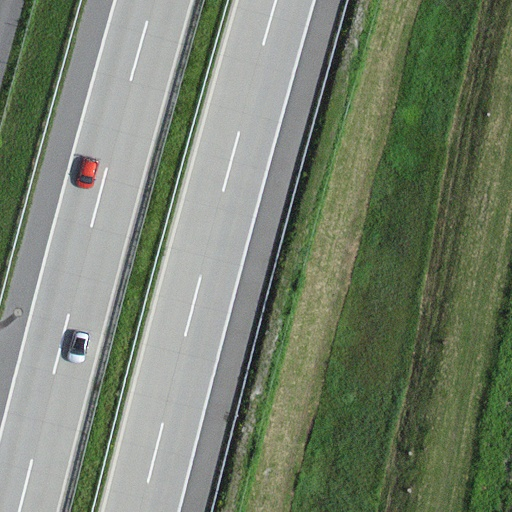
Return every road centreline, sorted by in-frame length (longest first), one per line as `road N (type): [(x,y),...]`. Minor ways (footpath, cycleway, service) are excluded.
road 1 (motorway): [(142,511),(278,0)]
road 2 (motorway): [(155,0),(21,511)]
road 3 (unknown): [(511,211),(447,511)]
